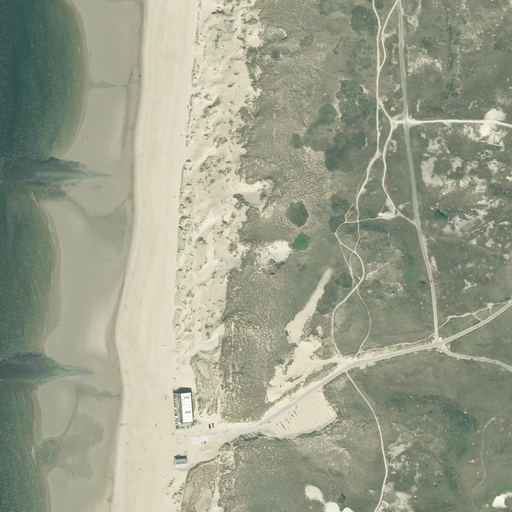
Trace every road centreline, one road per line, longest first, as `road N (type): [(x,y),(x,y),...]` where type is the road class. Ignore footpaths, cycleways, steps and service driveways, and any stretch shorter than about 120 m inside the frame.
road 1 (unclassified): [(172,436),(255,427),(346,369),(454,338),(511,303)]
road 2 (unknown): [(511,294),(449,317),(424,340),(357,353),(369,324),(356,287)]
road 3 (unknown): [(377,96),(377,152),(358,195),(359,237),(349,266),(356,287)]
